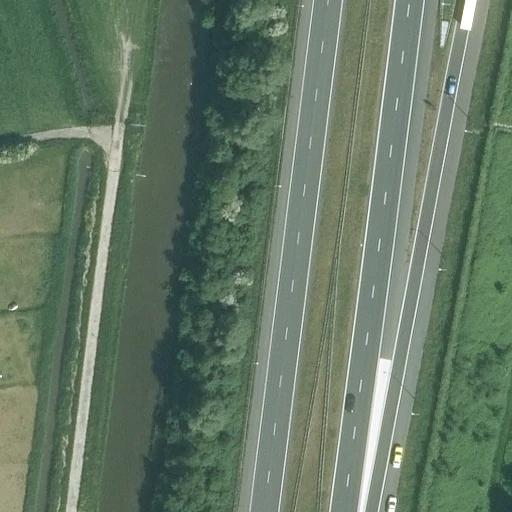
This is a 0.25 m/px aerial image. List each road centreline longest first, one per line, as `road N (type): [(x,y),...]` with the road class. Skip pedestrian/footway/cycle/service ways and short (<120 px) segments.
road 1 (motorway): [(371,511),(470,0)]
road 2 (motorway): [(345,511),(411,0)]
road 3 (motorway): [(330,0),(266,511)]
road 4 (track): [(71,511),(116,136),(102,131),(0,145)]
